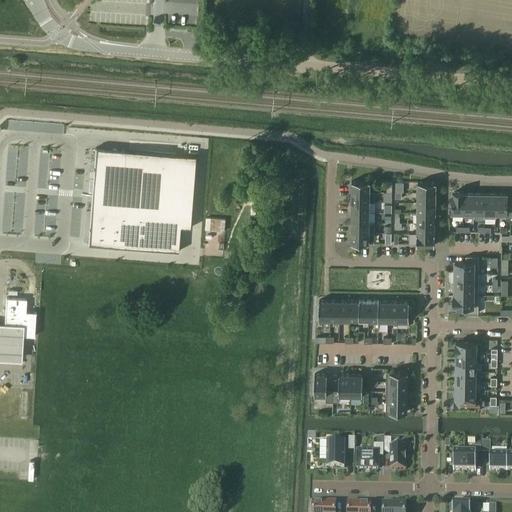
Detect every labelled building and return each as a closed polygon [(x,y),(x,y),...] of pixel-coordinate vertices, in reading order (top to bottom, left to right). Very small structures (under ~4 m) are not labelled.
[(96,148),(88,244),(180,251),(182,227),(192,228),(195,188),(197,156),(193,155),(96,148)] [(352,181),(351,192),(369,192),(369,186),(370,181),(352,181)] [(395,192),(403,192),(403,182),(395,182),(395,192)] [(418,182),(418,193),(436,193),(436,182),(435,182),(418,182)] [(351,192),(351,202),(352,202),(369,202),(372,202),(374,203),(374,197),(374,192),(372,192),(369,192),(351,192)] [(384,192),(384,202),(392,202),(392,192),(386,192),(384,192)] [(452,193),(452,215),(463,215),(464,193),(464,192),(454,192),(454,193),(452,193)] [(418,193),(417,203),(435,203),(436,193),(418,193)] [(463,215),(463,217),(474,217),(474,215),(474,194),(464,193),(463,215)] [(474,194),(474,215),(484,215),(485,215),(485,194),(474,194)] [(484,215),(484,218),(496,218),(496,215),(495,215),(496,194),(485,194),(485,215),(484,215)] [(496,194),(495,215),(496,215),(507,216),(507,194),(496,194)] [(352,202),(352,212),(369,212),(369,207),(369,202),(352,202)] [(417,203),(417,213),(435,213),(435,214),(435,203),(417,203)] [(369,222),(369,217),(369,212),(352,212),(351,222),(369,222)] [(417,213),(417,223),(435,224),(435,214),(435,213),(417,213)] [(351,222),(351,232),(373,233),(374,227),(374,222),(369,222),(351,222)] [(417,223),(417,233),(434,234),(434,233),(435,224),(417,223)] [(373,233),(351,232),(351,243),(369,243),(373,243),(373,233)] [(434,234),(417,233),(417,234),(411,233),(411,244),(417,244),(417,245),(418,245),(434,245),(435,245),(435,233),(434,233),(434,234)] [(455,262),(455,274),(474,274),(479,274),(479,256),(466,256),(466,262),(455,262)] [(455,274),(455,284),(474,285),(474,284),(474,274),(455,274)] [(455,295),(478,295),(479,284),(474,284),(474,285),(455,284),(455,295)] [(453,295),(453,305),(454,305),(454,306),(465,307),(465,313),(478,313),(478,295),(455,295),(453,295)] [(23,336),(25,336),(29,336),(32,336),(34,336),(35,314),(36,314),(36,312),(35,312),(30,312),(27,312),(25,312),(26,299),(6,298),(5,322),(5,324),(5,325),(23,327),(23,336)] [(330,323),(331,300),(325,300),(319,300),(319,311),(319,322),(325,322),(330,323)] [(340,323),(340,300),(335,300),(331,300),(330,323),(335,323),(340,323)] [(350,321),(350,319),(349,319),(350,300),(345,300),(340,300),(340,323),(345,323),(350,323),(350,321)] [(359,319),(359,300),(355,300),(350,300),(349,319),(350,319),(355,319),(359,319)] [(369,320),(369,300),(364,300),(359,300),(359,319),(364,320),(368,320),(369,320)] [(378,323),(379,301),(374,301),(369,300),(369,320),(368,320),(368,321),(368,323),(373,323),(378,323)] [(388,324),(388,301),(383,301),(379,301),(378,323),(383,323),(388,324)] [(397,324),(398,301),(393,301),(388,301),(388,324),(393,324),(397,324)] [(409,304),(409,301),(403,301),(398,301),(397,324),(403,324),(409,324),(409,320),(409,315),(410,315),(411,315),(411,311),(411,307),(410,307),(409,307),(409,304)] [(5,324),(5,322),(0,321),(0,358),(22,360),(23,336),(23,327),(5,325),(5,324)] [(456,347),(456,352),(479,353),(481,353),(481,343),(456,342),(456,347)] [(456,352),(456,362),(476,362),(476,363),(478,363),(479,353),(456,352)] [(456,362),(456,371),(476,372),(476,371),(476,363),(476,362),(456,362)] [(456,371),(456,381),(476,381),(476,382),(480,382),(481,371),(476,371),(476,372),(456,371)] [(408,382),(408,372),(386,372),(386,381),(408,382)] [(333,402),(333,390),(327,390),(327,374),(315,373),(314,390),(314,398),(321,398),(326,398),(326,402),(333,402)] [(339,398),(350,398),(351,374),(339,374),(339,390),(333,390),(333,402),(339,402),(339,398)] [(368,401),(369,390),(363,390),(363,374),(351,374),(350,398),(361,398),(362,398),(362,402),(368,402),(368,401)] [(408,392),(408,382),(386,381),(386,391),(408,392)] [(456,381),(455,391),(475,391),(476,382),(476,381),(456,381)] [(407,402),(408,392),(386,391),(386,401),(407,402)] [(455,399),(455,400),(480,401),(480,391),(475,391),(455,391),(455,399)] [(455,399),(454,410),(480,411),(480,401),(455,400),(455,399)] [(407,411),(407,402),(386,401),(386,411),(407,411)] [(391,440),(384,440),(384,453),(390,453),(390,470),(406,470),(406,446),(391,446),(391,440)] [(344,467),(345,442),(327,442),(327,468),(344,469),(344,467)] [(374,445),(374,451),(357,451),(356,469),(378,469),(378,457),(383,457),(383,445),(374,445)] [(476,450),(465,449),(464,471),(476,471),(476,453),(481,453),(481,448),(476,448),(476,450)] [(465,449),(453,449),(453,471),(464,471),(465,449)] [(489,472),(507,472),(507,455),(490,455),(489,472)] [(335,511),(336,504),(335,504),(333,504),(333,503),(327,502),(326,504),(324,504),(324,511),(335,511)]
